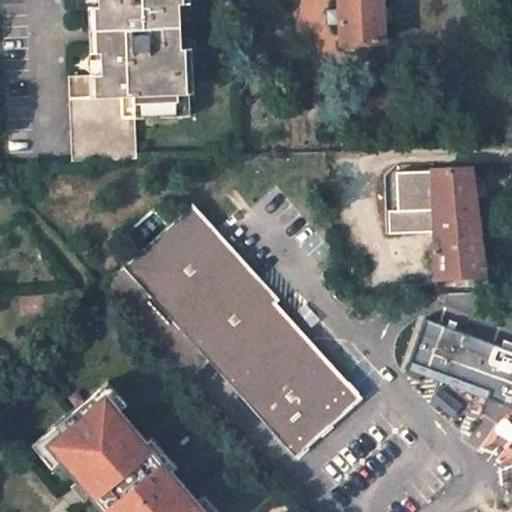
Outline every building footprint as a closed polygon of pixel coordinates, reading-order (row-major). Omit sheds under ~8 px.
[(92,0),(95,76),(63,77),(66,165),(133,161),(131,120),(188,118),(187,95),(180,95),(175,0),(92,0)] [(378,0),(337,0),(338,10),(327,11),(327,22),(339,21),(339,42),(380,40),(378,0)] [(384,115),(383,90),(341,92),(342,116),(384,115)] [(387,211),(388,234),(435,233),(435,248),(430,248),(430,254),(435,253),(436,277),(485,275),(470,168),(432,169),(432,170),(395,172),(397,211),(387,211)] [(222,235),(193,202),(101,287),(196,389),(216,371),(295,457),(362,398),(276,303),(280,299),(222,235)] [(480,293),(445,294),(441,303),(472,314),(480,293)] [(488,397),(511,405),(511,349),(425,318),(408,362),(417,365),(457,380),(464,365),(494,376),(488,397)] [(457,380),(417,365),(415,371),(488,397),(494,376),(464,365),(457,380)] [(221,511),(207,495),(198,503),(170,470),(147,443),(120,410),(130,402),(111,381),(88,401),(94,408),(66,432),(60,424),(36,444),(54,466),(64,458),(82,479),(93,492),(109,511),(221,511)] [(170,470),(177,465),(154,437),(147,443),(170,470)] [(86,498),(93,492),(82,479),(75,484),(86,498)]
